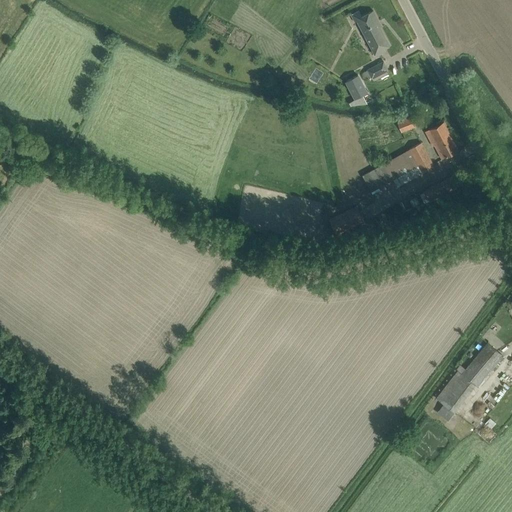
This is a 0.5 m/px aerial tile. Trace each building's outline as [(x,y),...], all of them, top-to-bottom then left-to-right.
[(376,56),(377,56),(386,51),(384,48),(390,45),(380,27),(381,26),(373,10),(362,16),(359,11),(351,15),(355,23),(357,22),(376,56)] [(372,79),(379,75),(388,70),(383,62),(367,70),(372,79)] [(358,75),(346,81),(356,99),(368,93),(358,75)] [(401,131),(415,126),(425,122),(423,118),(415,121),(413,117),(398,122),(401,131)] [(444,122),(429,129),(437,144),(435,145),(442,159),(458,150),(444,122)] [(397,187),(434,166),(421,142),(409,149),(410,150),(362,175),(372,193),(379,189),(378,187),(393,179),(397,187)] [(429,202),(437,198),(457,188),(451,177),(424,190),(425,192),(420,194),(424,204),(429,201),(429,202)] [(336,234),(364,221),(356,207),(329,220),(336,234)] [(477,386),(503,356),(488,343),(462,373),(458,370),(431,406),(449,420),(475,384),(477,386)] [(501,384),(489,401),(496,406),(508,389),(501,384)] [(485,424),(497,435),(503,428),(490,418),(485,424)]
